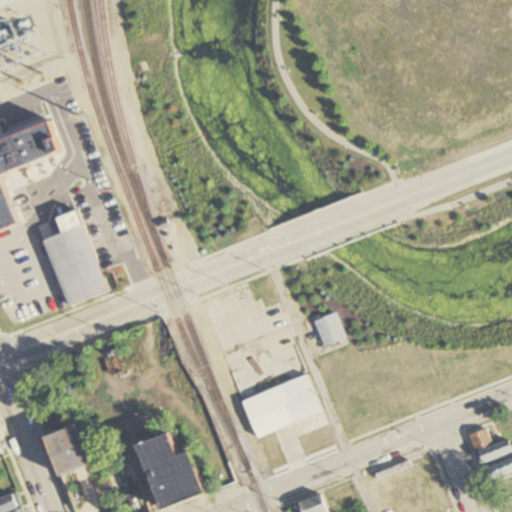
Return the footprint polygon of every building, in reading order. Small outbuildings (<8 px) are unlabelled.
[(0,229),(15,223),(0,184),(0,170),(54,149),(42,120),(0,136),(0,229)] [(43,239),(67,301),(69,304),(109,289),(101,268),(76,206),(58,213),(53,215),(60,233),(43,239)] [(312,320),(322,346),(347,336),(336,310),(312,320)] [(240,399),(256,437),(323,409),(308,371),(240,399)] [(43,434),(59,474),(89,462),(73,422),(43,434)] [(466,432),(473,451),(492,443),(485,425),(466,432)] [(134,446),(158,508),(203,491),(187,449),(173,454),(165,434),(134,446)] [(477,452),(481,464),(511,451),(511,446),(509,440),(477,452)] [(511,459),(511,474),(494,481),(489,468),(511,459)] [(321,491),(328,511),(301,511),(297,501),(321,491)]
